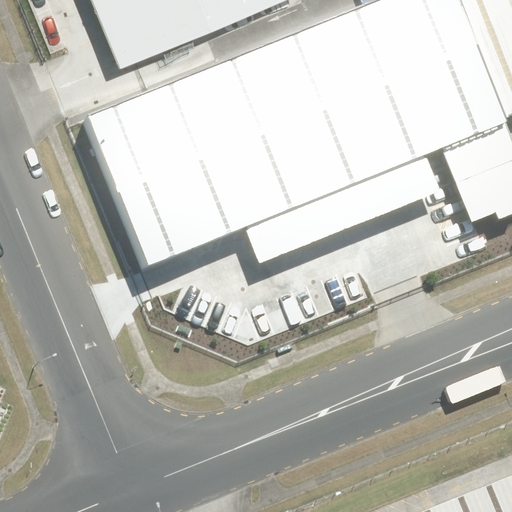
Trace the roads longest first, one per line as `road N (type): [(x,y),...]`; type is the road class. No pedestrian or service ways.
road 1 (unclassified): [(131,489),(511,328)]
road 2 (unclassified): [(0,168),(131,489)]
